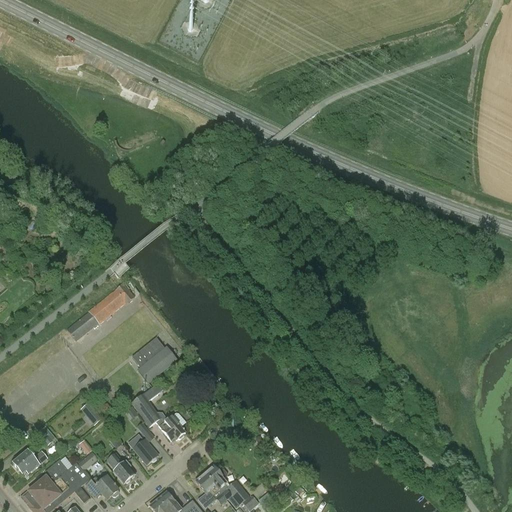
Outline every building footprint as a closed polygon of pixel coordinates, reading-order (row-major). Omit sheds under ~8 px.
[(75,343),(98,325),(99,326),(125,305),(126,306),(134,300),(123,286),(89,313),(89,314),(66,332),(75,343)] [(156,340),(131,359),(140,369),(164,350),(156,340)] [(148,386),(177,362),(166,349),(137,372),(148,386)] [(175,416),(167,422),(162,415),(156,414),(148,403),(162,392),(155,383),(151,386),(153,389),(130,405),(149,430),(156,425),(159,429),(171,443),(175,441),(176,443),(178,441),(180,442),(184,438),(184,436),(185,435),(180,429),(186,425),(178,416),(175,416)] [(100,410),(105,416),(112,411),(106,405),(100,410)] [(101,421),(94,411),(86,418),(94,428),(101,421)] [(136,429),(149,444),(154,439),(142,424),(136,429)] [(48,446),(57,440),(47,427),(39,434),(48,446)] [(209,433),(218,445),(227,439),(219,427),(209,433)] [(79,445),(87,456),(92,452),(85,442),(79,445)] [(133,451),(146,467),(151,463),(153,464),(157,461),(156,459),(158,457),(145,442),(133,451)] [(42,453),(32,460),(27,453),(12,465),(22,477),(26,474),(28,477),(39,468),(48,460),(42,453)] [(79,465),(86,472),(99,460),(92,453),(79,465)] [(126,463),(123,465),(115,455),(106,463),(114,473),(113,473),(124,486),(125,485),(127,485),(129,483),(129,482),(135,477),(130,471),(130,468),(126,463)] [(27,493),(22,498),(31,510),(30,510),(31,511),(52,511),(74,494),(80,489),(89,482),(82,473),(76,465),(68,472),(60,461),(48,471),(44,474),(47,478),(46,479),(46,478),(27,493)] [(222,472),(218,474),(214,468),(204,475),(214,488),(227,502),(235,511),(249,499),(236,483),(230,487),(224,480),(227,478),(227,476),(224,472),(222,472)] [(214,488),(204,475),(195,483),(205,495),(203,497),(197,502),(204,511),(216,502),(221,507),(227,502),(214,488)] [(95,479),(85,488),(89,493),(96,501),(101,496),(107,502),(112,498),(113,499),(115,499),(118,496),(118,494),(117,493),(118,492),(107,479),(100,484),(95,479)] [(261,484),(251,493),(256,500),(267,491),(261,484)] [(89,501),(80,489),(74,494),(84,505),(87,503),(89,501)] [(200,511),(192,502),(181,511),(166,494),(158,501),(166,511),(200,511)] [(267,494),(258,502),(265,511),(270,511),(278,506),(267,494)] [(248,511),(250,511),(259,506),(252,498),(243,505),(248,511)] [(166,511),(158,501),(149,508),(152,511),(166,511)]
